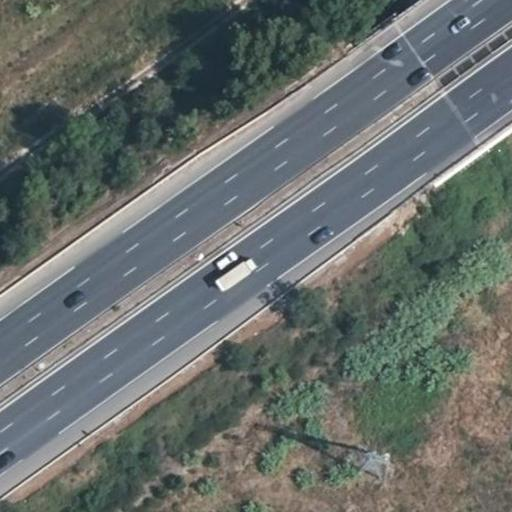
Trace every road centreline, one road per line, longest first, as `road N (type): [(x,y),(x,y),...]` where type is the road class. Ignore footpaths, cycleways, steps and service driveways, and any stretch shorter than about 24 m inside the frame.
road 1 (motorway): [(0,444),(511,85)]
road 2 (motorway): [(506,0),(0,353)]
